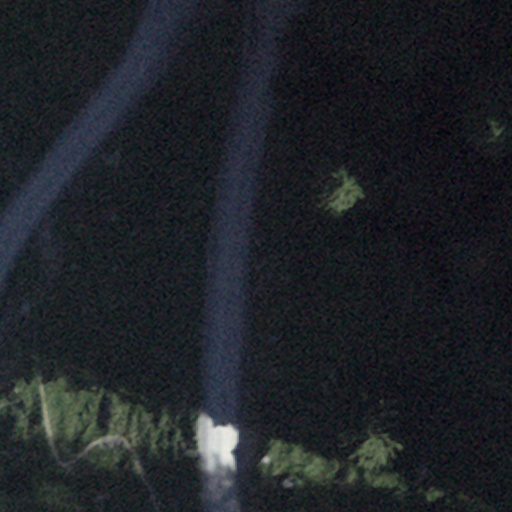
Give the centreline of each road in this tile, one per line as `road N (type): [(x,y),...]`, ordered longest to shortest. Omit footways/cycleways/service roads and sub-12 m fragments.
road 1 (track): [(275,0),(233,211),(220,396),(227,511)]
road 2 (track): [(0,248),(149,56),(176,0)]
